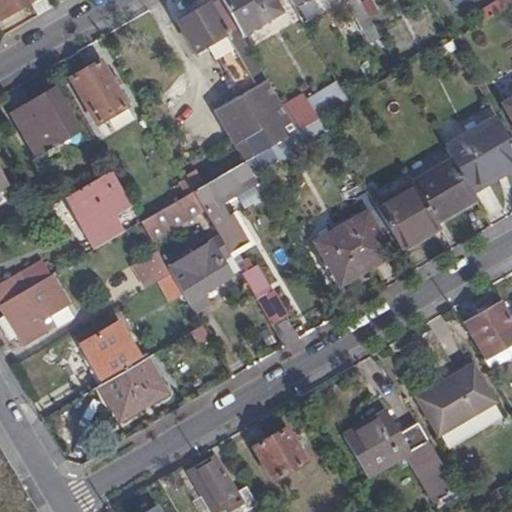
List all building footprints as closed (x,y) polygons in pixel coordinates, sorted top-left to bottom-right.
[(35,4),(40,0),(0,0),(0,17),(2,20),(29,3),(32,1),(35,4)] [(52,8),(47,0),(40,0),(35,4),(32,1),(29,3),(36,17),(52,8)] [(239,29),(222,0),(208,8),(206,6),(179,22),(197,53),(213,43),(239,29)] [(276,0),(222,0),(239,29),(243,35),(284,12),(276,0)] [(361,0),(347,0),(366,32),(376,26),(370,15),(361,0)] [(372,0),(361,0),(370,15),(372,14),(379,10),(372,0)] [(511,6),(511,0),(500,0),(507,9),(511,6)] [(269,79),(243,35),(239,29),(213,43),(243,94),(266,80),(269,79)] [(98,124),(129,105),(103,60),(72,79),(98,124)] [(243,94),(215,110),(246,161),(296,131),(266,80),(243,94)] [(350,101),(339,82),(288,111),(299,131),(323,116),(350,101)] [(58,143),(78,131),(53,90),(14,114),(42,161),(62,149),(58,143)] [(489,177),(511,163),(511,139),(498,117),(447,148),(452,158),(473,192),(492,181),(489,177)] [(81,137),(78,131),(58,143),(62,149),(81,137)] [(437,221),(476,197),(473,192),(452,158),(413,181),(416,185),(437,221)] [(206,184),(194,191),(204,209),(218,232),(225,228),(212,204),(219,200),(256,178),(251,169),(246,161),(234,168),(206,184)] [(82,185),(96,177),(90,167),(76,176),(82,185)] [(185,176),(194,191),(206,184),(197,169),(185,176)] [(132,206),(111,171),(65,198),(82,227),(92,220),(99,229),(114,221),(112,216),(132,206)] [(377,208),(401,248),(438,224),(437,221),(416,185),(377,208)] [(204,209),(194,191),(142,222),(152,240),(204,209)] [(228,213),(219,200),(212,204),(225,228),(218,232),(221,237),(229,252),(251,238),(234,210),(228,213)] [(341,282),(389,254),(366,215),(319,243),(341,282)] [(221,237),(212,242),(223,260),(231,254),(229,252),(221,237)] [(171,274),(184,295),(195,313),(209,303),(212,307),(240,290),(223,260),(212,242),(168,268),(171,274)] [(158,251),(134,265),(147,289),(159,282),(171,274),(168,268),(158,251)] [(242,273),(257,299),(271,290),(256,265),(242,273)] [(0,283),(0,303),(1,305),(31,287),(21,271),(0,283)] [(171,274),(159,282),(171,302),(184,295),(171,274)] [(31,287),(1,305),(24,347),(50,331),(43,320),(70,305),(52,275),(31,287)] [(257,299),(272,324),(287,315),(289,314),(274,289),(271,290),(257,299)] [(511,315),(505,302),(469,324),(489,358),(509,347),(511,345),(511,315)] [(71,330),(100,313),(93,303),(65,320),(71,330)] [(195,313),(202,325),(217,316),(212,307),(209,303),(195,313)] [(272,324),(285,347),(299,338),(287,315),(272,324)] [(105,383),(144,360),(121,321),(82,344),(105,383)] [(489,358),(486,360),(492,370),(511,357),(511,350),(509,347),(489,358)] [(164,394),(144,360),(105,383),(102,385),(120,420),(164,394)] [(440,434),(495,402),(473,366),(419,397),(440,434)] [(458,489),(419,423),(402,432),(389,411),(346,435),(368,474),(412,451),(440,498),(444,496),(455,490),(458,489)] [(274,481),(307,461),(287,428),(254,447),(274,481)] [(244,511),(258,504),(248,487),(237,492),(216,457),(190,472),(203,494),(212,509),(221,505),(225,511),(244,511)] [(444,496),(447,501),(458,495),(455,490),(444,496)] [(476,502),(470,492),(462,496),(468,507),(476,502)] [(194,499),(201,511),(206,511),(212,509),(203,494),(194,499)]
